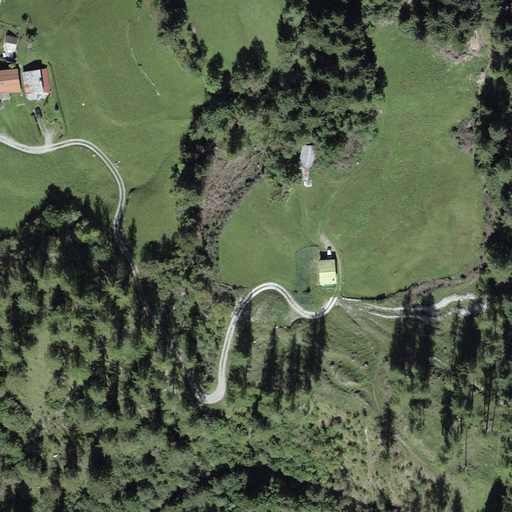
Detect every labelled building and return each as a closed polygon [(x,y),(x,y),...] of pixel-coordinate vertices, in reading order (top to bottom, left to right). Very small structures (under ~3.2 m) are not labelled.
[(18,38),(8,36),(5,49),(15,52),(18,38)] [(18,69),(0,70),(0,93),(21,92),(18,69)] [(41,69),(23,72),(26,95),(44,93),(41,69)] [(316,148),(305,146),(299,181),(310,183),(316,148)] [(340,261),(326,262),(327,286),(341,285),(340,261)]
